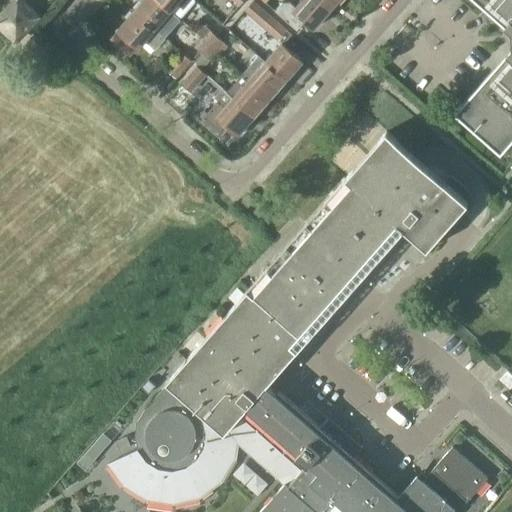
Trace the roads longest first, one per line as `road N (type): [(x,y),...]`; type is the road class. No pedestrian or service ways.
road 1 (residential): [(403,0),(236,198),(57,37),(86,0)]
road 2 (residential): [(466,394),(367,306),(322,356),(422,442)]
